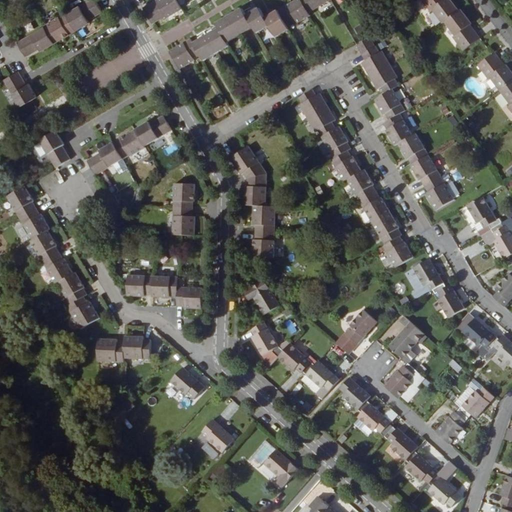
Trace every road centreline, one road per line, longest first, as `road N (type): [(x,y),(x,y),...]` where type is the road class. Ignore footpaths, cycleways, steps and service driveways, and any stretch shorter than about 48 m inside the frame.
road 1 (residential): [(511,325),(426,232),(333,70),(201,145)]
road 2 (residential): [(53,195),(125,314),(150,317),(191,352),(220,350)]
road 3 (residential): [(386,511),(228,371),(220,350)]
road 4 (residential): [(220,350),(221,178),(201,145)]
road 5 (residential): [(355,367),(482,483)]
